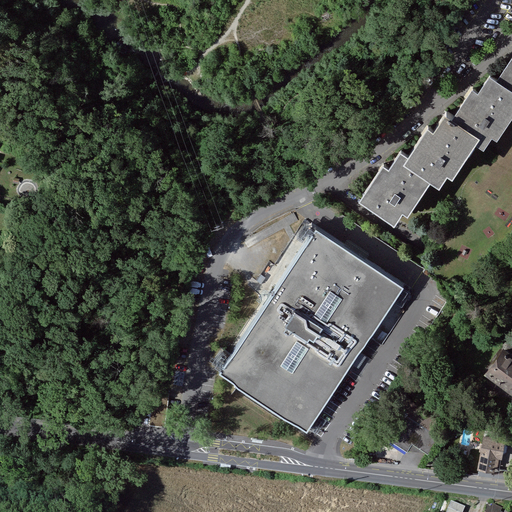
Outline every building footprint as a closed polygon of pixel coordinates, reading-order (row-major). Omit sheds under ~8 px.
[(511,54),(501,72),(511,80),(511,54)] [(511,80),(501,72),(492,66),(480,85),(475,81),(454,111),(486,132),(490,127),(495,130),(511,104),(511,80)] [(486,132),(454,111),(447,106),(433,124),(429,121),(408,150),(404,146),(399,153),(427,171),(436,176),(444,165),(448,167),(473,132),(482,138),(486,132)] [(427,171),(399,153),(391,165),(387,161),(362,197),(390,216),(399,203),(404,207),(427,171)] [(313,224),(220,369),(311,427),(404,282),(313,224)] [(511,352),(502,345),(483,371),(511,393),(511,352)] [(169,391),(153,389),(149,423),(164,425),(169,391)] [(412,442),(428,453),(439,436),(408,416),(393,440),(407,450),(412,442)] [(483,434),(478,468),(494,470),(496,456),(502,457),(505,437),(483,434)] [(463,511),(465,508),(452,503),(447,511),(463,511)]
